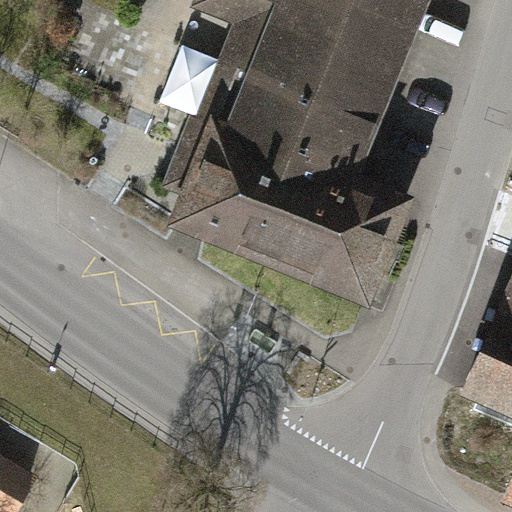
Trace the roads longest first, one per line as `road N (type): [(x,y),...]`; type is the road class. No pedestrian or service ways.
road 1 (residential): [(345,498),(420,360),(511,44)]
road 2 (tertiary): [(345,498),(0,258)]
